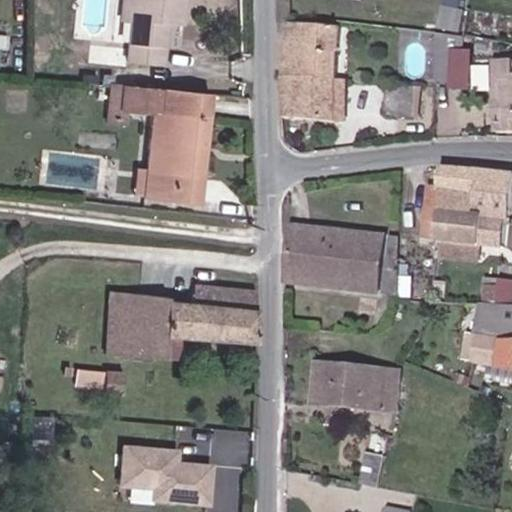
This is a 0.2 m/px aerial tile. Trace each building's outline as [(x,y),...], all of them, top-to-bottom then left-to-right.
[(134,20),(135,0),(126,0),(125,20),(134,20)] [(168,49),(169,33),(169,25),(185,27),(186,0),(135,0),(134,20),(130,64),(161,66),(163,48),(168,49)] [(467,31),(468,16),(443,15),(443,30),(467,31)] [(293,22),(286,78),(287,118),(336,121),(337,81),(342,28),(293,22)] [(169,25),(169,33),(185,34),(185,27),(169,25)] [(466,35),(438,32),(437,83),(453,84),(455,52),(465,53),(466,35)] [(453,84),(470,85),(470,53),(465,53),(455,52),(453,84)] [(511,61),(496,61),(497,132),(511,131),(511,61)] [(349,81),(337,81),(336,121),(349,121),(349,81)] [(145,168),(143,194),(197,200),(209,95),(110,86),(107,115),(124,117),(124,111),(151,113),(145,168)] [(414,116),(416,87),(390,86),(388,114),(414,116)] [(132,194),(143,194),(145,168),(134,167),(132,194)] [(511,226),(511,177),(443,172),(441,192),(432,191),(430,210),(443,211),(439,241),(482,247),(505,250),(508,226),(511,226)] [(379,294),(385,239),(296,226),(289,283),(379,294)] [(398,274),(400,239),(391,239),(389,273),(398,274)] [(482,247),(439,241),(438,256),(480,262),(482,247)] [(498,306),(511,306),(511,283),(500,282),(499,288),(498,306)] [(167,296),(135,293),(129,355),(164,358),(166,333),(255,342),(255,290),(193,284),(191,302),(166,299),(167,296)] [(484,286),(483,306),(486,306),(498,306),(499,288),(484,286)] [(135,293),(109,291),(103,352),(129,355),(135,293)] [(506,342),(511,342),(511,306),(498,306),(486,306),(484,337),(506,342)] [(511,342),(506,342),(484,337),(480,365),(511,371),(511,342)] [(396,414),(401,373),(318,364),(314,406),(396,414)] [(62,373),(70,374),(71,367),(63,366),(62,373)] [(121,395),(123,372),(75,368),(73,383),(101,386),(101,394),(121,395)] [(209,502),(212,464),(177,461),(179,449),(125,445),(122,483),(155,486),(154,497),(209,502)] [(369,456),(363,486),(381,490),(386,460),(369,456)]
